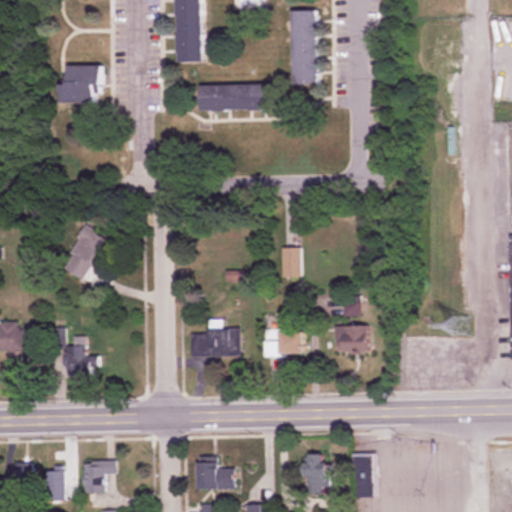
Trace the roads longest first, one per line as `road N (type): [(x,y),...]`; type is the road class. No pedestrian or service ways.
road 1 (primary): [(0,421),(399,411)]
road 2 (residential): [(362,0),(360,156),(335,181),(167,179)]
road 3 (residential): [(169,511),(167,179)]
